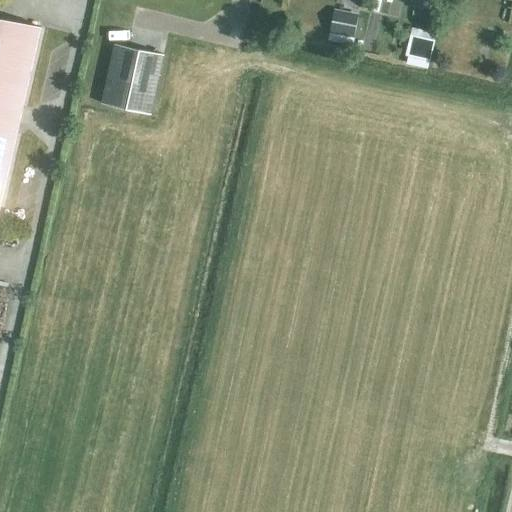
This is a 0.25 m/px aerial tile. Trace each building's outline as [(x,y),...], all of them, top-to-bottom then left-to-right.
[(443,0),(412,0),(411,5),(441,12),(443,0)] [(360,39),(365,11),(340,7),(335,35),(360,39)] [(0,211),(41,28),(0,19),(0,211)] [(436,34),(411,28),(405,57),(408,57),(406,65),(428,70),(436,34)] [(150,115),(163,56),(116,45),(102,105),(150,115)]
